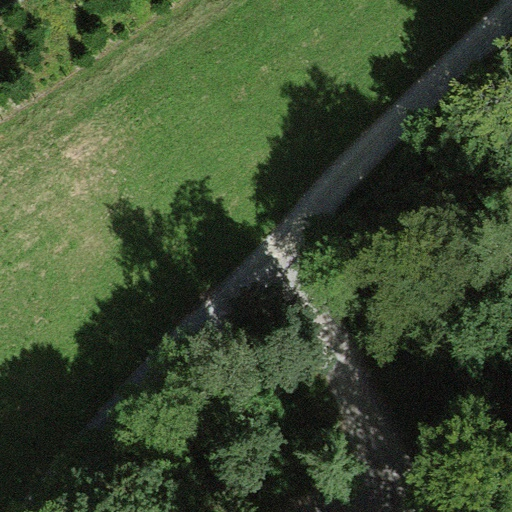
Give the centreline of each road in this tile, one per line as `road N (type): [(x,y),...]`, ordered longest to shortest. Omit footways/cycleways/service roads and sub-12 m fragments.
road 1 (track): [(268,255),(511,14)]
road 2 (track): [(55,511),(268,255)]
road 3 (track): [(268,255),(407,511)]
